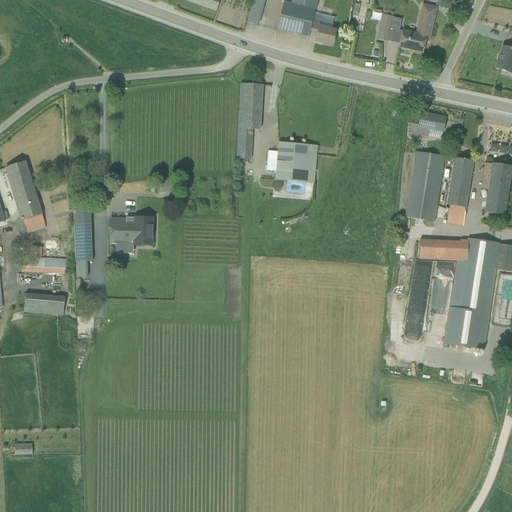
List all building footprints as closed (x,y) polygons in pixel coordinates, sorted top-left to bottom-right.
[(182,0),(216,12),(219,0),(182,0)] [(309,33),(313,19),(315,10),(291,4),(283,2),(277,30),(308,38),(309,33)] [(416,35),(402,32),(399,48),(413,51),(413,53),(422,55),(426,37),(429,38),(435,10),(422,7),(416,35)] [(393,17),(382,15),(377,39),(387,42),(390,29),(399,31),(400,28),(391,26),(393,17)] [(315,42),(332,46),(335,31),(319,27),(321,21),(313,19),(309,33),(317,35),(315,42)] [(511,49),(502,46),(494,69),(511,74),(511,49)] [(260,131),(262,86),(240,84),(236,160),(250,160),(252,130),(260,131)] [(402,118),(404,111),(394,108),(393,116),(402,118)] [(442,132),(445,119),(421,114),(418,126),(410,124),(408,134),(427,138),(429,129),(442,132)] [(275,181),(314,184),(316,158),(317,147),(278,143),(278,153),(268,152),(267,161),(277,162),(275,181)] [(405,218),(434,222),(444,157),(415,152),(405,218)] [(473,162),(454,159),(446,209),(448,209),(447,220),(464,223),(473,162)] [(45,225),(25,163),(7,168),(14,193),(12,193),(21,221),(23,220),(26,231),(45,225)] [(485,213),(504,216),(511,168),(492,165),(485,213)] [(156,181),(157,193),(178,192),(176,179),(156,181)] [(2,213),(0,207),(0,308),(2,308),(0,289),(0,223),(4,222),(4,221),(8,220),(6,212),(2,213)] [(73,212),(74,232),(91,232),(91,211),(73,212)] [(151,246),(152,219),(134,218),(134,221),(130,221),(130,220),(126,220),(126,222),(113,221),(112,245),(125,245),(125,247),(133,247),(133,245),(151,246)] [(457,261),(450,309),(445,345),(483,350),(487,323),(488,315),(495,270),(511,272),(511,246),(499,245),(499,244),(467,241),(467,245),(460,245),(457,261)] [(66,262),(22,260),(21,271),(65,274),(66,262)] [(411,289),(428,292),(432,264),(415,261),(411,289)] [(511,327),(511,325),(511,275),(499,274),(494,325),(511,327)] [(25,294),(24,313),(65,315),(66,296),(25,294)] [(14,445),(15,451),(15,455),(32,455),(32,444),(15,445),(14,445)]
